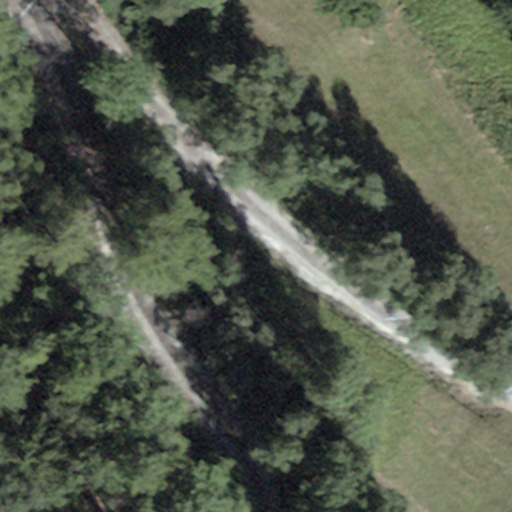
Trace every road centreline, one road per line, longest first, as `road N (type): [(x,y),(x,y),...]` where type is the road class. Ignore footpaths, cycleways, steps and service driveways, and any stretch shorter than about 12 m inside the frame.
road 1 (track): [(74,0),(262,248),(511,412)]
road 2 (track): [(238,511),(208,409),(0,14)]
